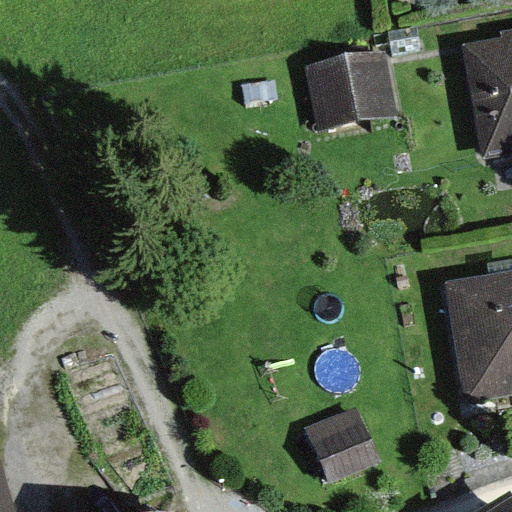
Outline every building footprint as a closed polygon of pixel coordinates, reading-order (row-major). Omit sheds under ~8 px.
[(511,41),(468,49),(489,174),(511,170),(511,41)] [(377,60),(309,72),(321,139),(389,126),(377,60)] [(511,281),(452,291),(470,415),(511,408),(511,281)] [(350,414),(306,435),(336,495),(379,474),(350,414)] [(0,511),(15,511),(0,463),(0,511)]
